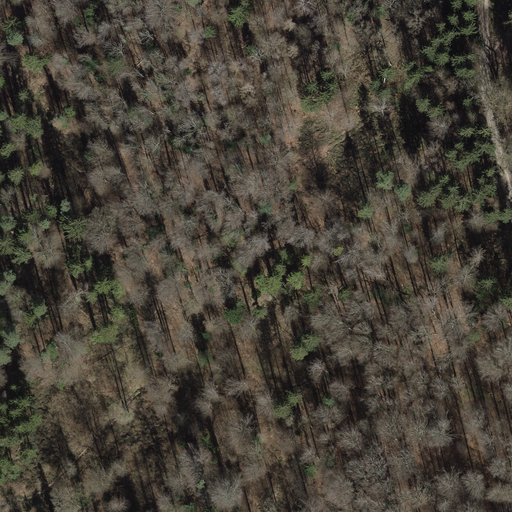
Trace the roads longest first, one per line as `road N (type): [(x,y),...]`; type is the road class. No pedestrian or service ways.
road 1 (track): [(0,42),(4,64),(68,162),(136,307),(140,382)]
road 2 (track): [(482,0),(492,119),(511,202)]
road 3 (track): [(0,503),(55,481),(140,382)]
